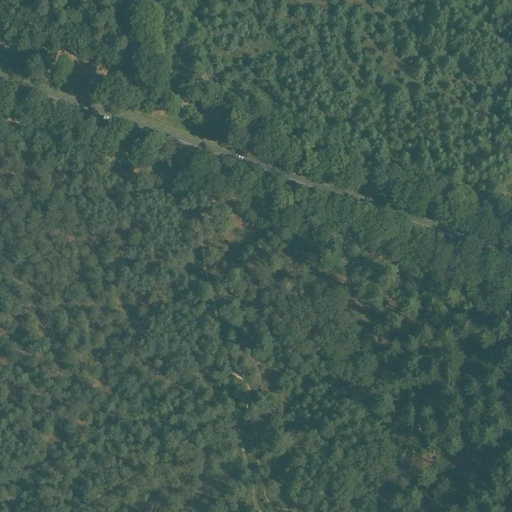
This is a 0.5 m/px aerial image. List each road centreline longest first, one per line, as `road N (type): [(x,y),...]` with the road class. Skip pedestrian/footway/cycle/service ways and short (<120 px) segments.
road 1 (primary): [(0,79),(511,256)]
road 2 (track): [(259,511),(232,414),(67,511)]
road 3 (track): [(202,247),(224,365)]
